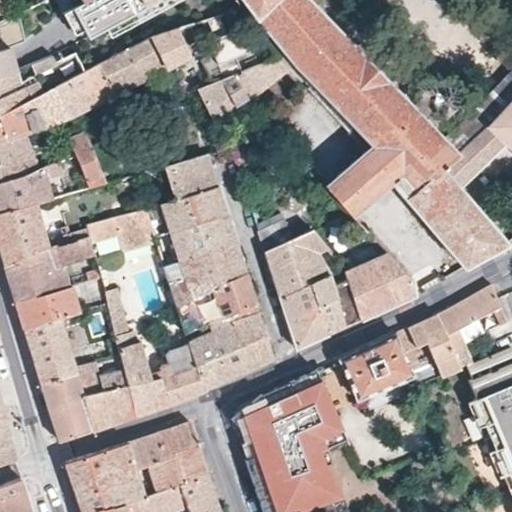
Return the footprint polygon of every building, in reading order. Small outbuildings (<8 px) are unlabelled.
[(105,28),(158,0),(67,0),(86,38),(105,28)] [(109,38),(181,0),(158,0),(105,28),(109,38)] [(392,183),(464,267),(505,243),(457,187),(503,144),(511,152),(511,97),(499,111),(457,153),(306,0),(242,0),(291,59),(373,145),(329,183),(355,213),(392,183)] [(21,37),(11,12),(0,16),(0,46),(5,44),(21,37)] [(150,38),(163,65),(201,48),(199,43),(191,25),(150,38)] [(201,48),(213,81),(227,77),(221,62),(253,50),(244,27),(199,43),(201,48)] [(113,93),(163,65),(150,38),(98,62),(113,93)] [(5,44),(0,46),(0,70),(12,67),(5,44)] [(30,60),(34,72),(54,63),(50,52),(30,60)] [(79,71),(54,84),(69,119),(113,93),(98,62),(79,71)] [(0,87),(17,80),(12,67),(0,70),(0,87)] [(194,87),(211,118),(247,99),(235,74),(227,77),(213,81),(194,87)] [(0,114),(15,107),(38,93),(30,83),(0,95),(0,114)] [(69,119),(54,84),(38,93),(15,107),(25,134),(69,119)] [(0,142),(25,134),(15,107),(0,114),(0,142)] [(91,185),(107,180),(94,128),(75,136),(81,153),(91,185)] [(0,182),(26,174),(38,168),(25,134),(0,142),(0,182)] [(215,174),(209,152),(167,164),(165,164),(169,175),(176,196),(219,185),(215,174)] [(0,210),(35,200),(53,196),(47,178),(64,173),(59,159),(38,168),(26,174),(0,182),(0,210)] [(165,164),(146,170),(149,180),(169,175),(165,164)] [(171,228),(227,213),(223,200),(219,185),(176,196),(163,200),(171,228)] [(49,247),(35,200),(0,210),(0,252),(3,264),(49,247)] [(155,232),(146,204),(88,222),(90,232),(93,242),(117,236),(122,251),(158,243),(155,232)] [(180,257),(237,242),(233,230),(227,213),(171,228),(180,257)] [(264,247),(299,231),(286,214),(258,227),(261,238),(264,247)] [(320,248),(331,243),(319,222),(299,231),(264,247),(272,274),(278,295),(309,281),(332,271),(320,248)] [(58,244),(75,238),(71,226),(54,231),(58,244)] [(93,242),(90,232),(75,238),(58,244),(49,247),(3,264),(10,288),(14,301),(69,285),(63,265),(95,254),(93,242)] [(175,296),(246,273),(240,254),(237,242),(180,257),(164,261),(175,296)] [(390,305),(422,290),(389,252),(345,271),(359,319),(390,305)] [(350,323),(359,319),(345,271),(344,266),(332,271),(309,281),(327,333),(350,323)] [(225,312),(255,303),(251,291),(246,273),(175,296),(184,325),(198,321),(225,312)] [(309,281),(278,295),(289,334),(294,348),(327,333),(309,281)] [(455,347),(466,342),(461,330),(502,305),(497,295),(492,283),(465,299),(440,313),(455,347)] [(77,311),(69,285),(14,301),(19,317),(22,328),(59,317),(77,311)] [(125,314),(118,285),(104,288),(105,293),(107,302),(111,318),(124,314),(125,314)] [(262,363),(272,358),(264,333),(255,303),(225,312),(244,371),(262,363)] [(201,331),(187,335),(188,338),(204,389),(227,378),(244,371),(225,312),(198,321),(201,331)] [(431,342),(439,361),(458,353),(455,347),(440,313),(408,327),(417,347),(431,342)] [(204,389),(188,338),(165,347),(169,364),(154,370),(146,338),(133,331),(131,333),(128,332),(124,314),(111,318),(120,355),(126,380),(134,414),(136,414),(166,403),(204,389)] [(33,363),(40,386),(76,373),(75,368),(59,317),(22,328),(33,363)] [(364,347),(340,358),(357,399),(414,375),(396,333),(364,347)] [(475,361),(469,364),(473,376),(468,378),(475,396),(474,397),(484,424),(490,422),(495,435),(500,447),(495,449),(506,474),(510,473),(511,478),(511,348),(511,346),(475,361)] [(439,361),(444,375),(463,366),(458,353),(439,361)] [(113,422),(105,389),(102,391),(96,362),(75,368),(76,373),(40,386),(49,417),(57,444),(113,422)] [(348,494),(328,447),(322,432),(341,424),(317,368),(293,378),(290,380),(295,390),(283,396),(289,409),(283,412),(277,398),(262,405),(258,395),(233,425),(253,449),(257,461),(246,465),(262,511),(305,511),(322,505),(348,494)] [(119,420),(134,414),(126,380),(105,389),(113,422),(119,420)] [(295,390),(290,380),(278,385),(283,396),(295,390)] [(289,409),(283,396),(278,385),(258,395),(262,405),(277,398),(283,412),(289,409)] [(0,464),(15,460),(10,446),(3,419),(0,419),(0,464)] [(150,463),(158,489),(207,473),(199,448),(189,421),(156,432),(127,441),(135,468),(150,463)] [(347,438),(341,424),(322,432),(328,447),(347,438)] [(253,449),(233,425),(246,465),(257,461),(253,449)] [(72,483),(81,511),(92,511),(144,495),(135,468),(127,441),(95,452),(65,462),(72,483)] [(164,511),(186,505),(188,511),(217,511),(221,511),(211,483),(207,473),(158,489),(144,495),(92,511),(164,511)] [(0,511),(32,511),(27,495),(22,479),(0,486),(0,511)] [(342,511),(354,507),(348,494),(322,505),(325,511),(342,511)]
